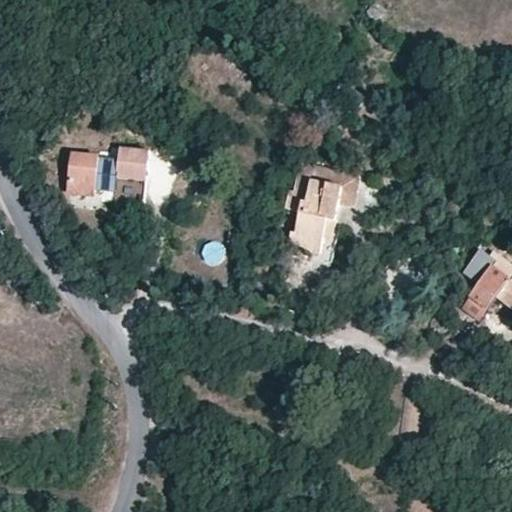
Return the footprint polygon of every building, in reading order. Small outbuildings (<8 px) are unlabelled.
[(148,185),(152,152),(121,148),(120,162),(119,166),(118,177),(117,181),(148,185)] [(98,175),(100,160),(74,157),(70,196),(96,198),(98,175)] [(119,166),(120,162),(100,160),(98,175),(118,177),(119,166)] [(341,204),(344,189),(329,185),(332,170),(301,163),(292,209),(302,211),(329,217),(338,219),(341,204)] [(355,207),(362,176),(332,170),(329,185),(344,189),(341,204),(355,207)] [(142,200),(143,185),(118,182),(117,197),(142,200)] [(323,246),(329,217),(302,211),(295,240),(323,246)] [(206,241),(201,258),(218,264),(224,247),(206,241)] [(511,282),(492,268),(470,299),(487,311),(497,297),(511,308),(511,282)]
